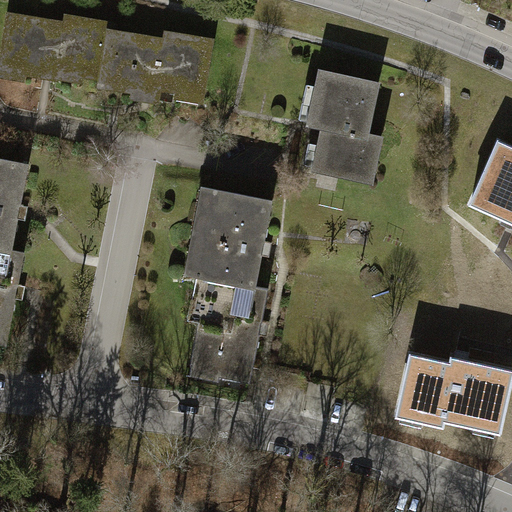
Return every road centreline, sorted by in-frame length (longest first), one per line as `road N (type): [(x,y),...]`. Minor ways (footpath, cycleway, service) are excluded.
road 1 (residential): [(505,511),(389,462),(255,430),(94,409)]
road 2 (residential): [(147,148),(94,409)]
road 3 (tertiary): [(511,60),(440,23),(356,0)]
road 4 (residential): [(0,118),(147,148)]
road 5 (residential): [(147,148),(277,174)]
